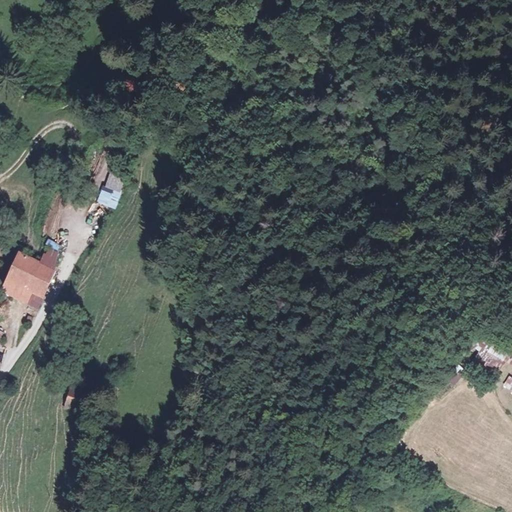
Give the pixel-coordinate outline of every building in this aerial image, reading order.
[(100,205),(118,209),(127,172),(109,168),(100,205)] [(2,271),(40,273),(45,220),(33,219),(31,233),(7,231),(2,271)] [(60,250),(61,244),(47,241),(46,247),(60,250)] [(40,273),(2,271),(1,281),(39,284),(40,273)] [(0,317),(0,333),(10,335),(12,319),(0,317)] [(500,371),(505,361),(510,363),(511,359),(511,349),(483,336),(473,358),(500,371)] [(5,343),(0,341),(0,366),(6,367),(9,347),(5,346),(5,343)] [(94,377),(75,373),(69,393),(90,397),(94,377)] [(511,376),(509,375),(502,386),(511,391),(511,376)]
